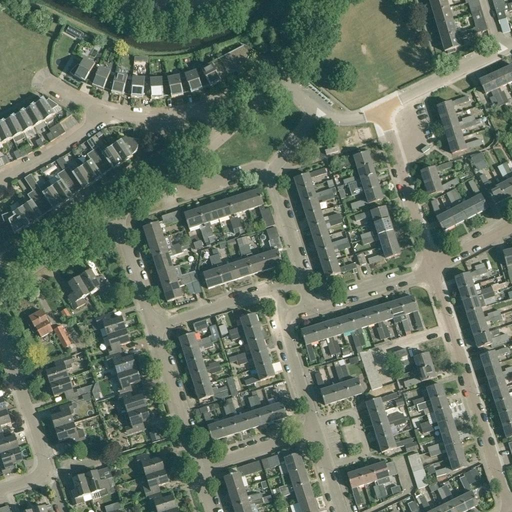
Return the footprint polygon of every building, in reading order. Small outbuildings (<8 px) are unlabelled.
[(431,0),(429,1),(433,13),(449,9),(446,0),(431,0)] [(468,4),(472,16),(482,13),(478,0),(476,0),(468,3),(468,4)] [(511,2),(506,5),(499,7),(498,2),(493,3),(499,21),(506,19),(504,12),(509,10),(509,12),(511,10),(511,2)] [(433,13),(437,27),(453,22),(449,9),(433,13)] [(472,16),(474,23),(484,20),(482,13),(472,16)] [(480,27),(481,32),(488,30),(484,20),(474,23),(475,28),(476,28),(480,27)] [(511,21),(502,21),(503,35),(511,35),(511,21)] [(437,27),(441,40),(457,35),(457,34),(453,22),(437,27)] [(69,26),(66,32),(66,33),(67,33),(73,36),(76,29),(69,26)] [(457,35),(441,40),(445,52),(447,51),(448,54),(455,52),(455,49),(465,46),(463,40),(469,38),(467,31),(457,34),(457,35)] [(218,60),(226,77),(232,74),(235,72),(238,70),(241,68),(243,66),(246,63),(248,60),(249,57),(251,54),(252,49),(244,46),(243,47),(218,60)] [(86,81),(93,85),(99,71),(93,68),(95,65),(84,59),(80,67),(78,65),(70,73),(71,75),(73,76),(75,77),(85,82),(86,81)] [(201,70),(203,73),(210,86),(211,87),(221,82),(220,80),(226,77),(218,60),(217,59),(211,62),(212,64),(201,70)] [(511,66),(503,70),(509,83),(511,81),(511,66)] [(104,89),(112,92),(115,77),(116,74),(100,68),(99,71),(93,85),(93,87),(104,91),(104,89)] [(491,75),(497,88),(509,83),(503,70),(491,75)] [(185,75),(186,78),(191,93),(192,94),(203,90),(202,89),(210,86),(203,73),(197,75),(196,72),(185,75)] [(123,95),(132,96),(133,81),(133,78),(116,74),(115,77),(112,92),(112,94),(123,96),(123,95)] [(497,88),(491,75),(480,80),(485,93),(497,88)] [(168,82),(171,97),(172,98),(183,96),(183,95),(191,93),(186,78),(180,80),(179,76),(168,79),(168,82)] [(143,97),(151,98),(152,98),(151,83),(144,82),(145,79),(133,78),(133,81),(132,96),(131,98),(143,99),(143,97)] [(150,80),(151,83),(152,98),(152,99),(163,99),(163,97),(171,97),(168,82),(162,82),(162,79),(150,80)] [(503,91),(499,93),(504,105),(509,103),(503,91)] [(504,105),(499,93),(494,95),(499,107),(504,105)] [(467,96),(456,100),(457,106),(469,102),(467,96)] [(35,106),(44,122),(45,122),(48,124),(53,121),(53,117),(55,115),(52,111),(58,107),(58,106),(48,99),(48,100),(46,102),(43,98),(35,106)] [(437,106),(441,118),(454,114),(452,108),(450,102),(437,106)] [(34,104),(25,111),(25,112),(34,128),(44,122),(35,106),(34,106),(35,106),(34,104)] [(24,110),(15,117),(23,134),(34,128),(25,112),(25,111),(24,110)] [(441,118),(444,130),(458,126),(454,114),(441,118)] [(13,139),(12,139),(13,141),(16,142),(23,139),(23,136),(22,134),(23,134),(15,117),(14,116),(5,122),(13,139)] [(474,116),(462,120),(463,124),(475,121),(474,116)] [(0,140),(2,144),(12,139),(13,139),(5,122),(4,122),(5,122),(4,121),(0,123),(0,140)] [(475,121),(463,124),(465,129),(477,126),(475,121)] [(57,129),(61,136),(66,133),(61,126),(57,129)] [(444,130),(448,142),(461,138),(459,129),(458,126),(444,130)] [(46,136),(50,143),(55,140),(51,133),(46,136)] [(112,147),(123,164),(133,157),(132,156),(134,154),(136,152),(138,150),(139,141),(125,138),(122,141),(112,147)] [(448,142),(452,154),(465,150),(463,145),(461,138),(448,142)] [(36,142),(39,149),(44,146),(40,139),(36,142)] [(481,139),(469,143),(470,148),(483,145),(481,139)] [(25,148),(28,155),(33,152),(30,145),(25,148)] [(93,151),(107,173),(113,169),(114,170),(123,164),(112,147),(103,153),(99,147),(93,151)] [(13,153),(17,160),(22,158),(18,151),(13,153)] [(82,167),(93,184),(103,178),(102,176),(107,173),(93,151),(87,155),(91,161),(82,167)] [(356,162),(358,169),(372,164),(368,153),(354,157),(356,162)] [(485,160),(481,153),(471,158),(474,165),(485,160)] [(2,158),(5,166),(10,163),(7,156),(2,158)] [(340,171),(351,165),(349,160),(348,160),(337,166),(340,171)] [(451,162),(439,166),(441,171),(453,168),(451,162)] [(502,165),(508,177),(510,176),(511,174),(506,163),(502,165)] [(361,181),(376,176),(372,164),(358,169),(361,178),(361,181)] [(497,168),(503,179),(505,178),(508,177),(502,165),(497,168)] [(63,171),(77,192),(77,193),(83,189),(84,191),(93,184),(82,167),(73,173),(69,167),(63,171)] [(434,168),(421,172),(425,184),(438,180),(436,173),(434,168)] [(314,173),(315,178),(326,174),(325,169),(314,173)] [(52,187),(64,204),(73,198),(72,196),(77,193),(77,192),(63,171),(57,175),(61,181),(52,187)] [(294,179),(299,192),(313,187),(309,174),(294,179)] [(487,192),(495,206),(506,200),(499,187),(493,191),(484,174),(479,177),(487,192)] [(33,191),(48,213),(53,209),(54,211),(64,204),(52,187),(43,194),(38,186),(31,175),(25,179),(33,192),(33,191)] [(379,188),(376,176),(361,181),(357,182),(349,184),(353,196),(365,192),(379,188)] [(343,181),(344,186),(349,184),(357,182),(355,179),(355,177),(343,181)] [(456,179),(443,185),(446,191),(459,184),(456,179)] [(438,180),(425,184),(428,196),(442,192),(440,187),(438,180)] [(468,183),(474,194),(479,192),(473,180),(468,183)] [(499,187),(506,200),(511,197),(511,185),(510,181),(508,183),(499,187)] [(315,194),(313,187),(299,192),(302,204),(317,200),(322,198),(333,194),(336,193),(334,188),(331,189),(315,194)] [(383,200),(379,188),(365,192),(367,199),(369,204),(383,200)] [(259,190),(244,195),(248,210),(264,205),(259,190)] [(451,192),(457,203),(461,201),(455,190),(451,192)] [(22,208),(34,224),(43,218),(42,216),(48,213),(33,191),(33,192),(27,195),(31,201),(22,208)] [(446,194),(452,206),(454,205),(457,203),(451,192),(446,194)] [(333,194),(322,198),(323,203),(334,199),(333,194)] [(244,195),(229,199),(234,215),(238,213),(248,210),(244,195)] [(470,202),(477,216),(488,210),(481,197),(476,199),(470,202)] [(229,199),(214,204),(219,219),(228,216),(233,230),(236,232),(239,231),(234,215),(229,199)] [(302,204),(306,217),(321,212),(317,200),(302,204)] [(434,214),(440,212),(436,200),(431,202),(434,214)] [(350,205),(352,210),(364,206),(362,201),(350,205)] [(459,208),(466,221),(477,216),(470,202),(459,208)] [(205,229),(208,238),(213,237),(208,223),(219,219),(214,204),(199,209),(203,224),(205,229)] [(9,221),(14,235),(23,229),(24,231),(34,224),(22,208),(13,214),(12,213),(2,216),(4,223),(9,221)] [(260,211),(264,222),(274,219),(270,208),(260,211)] [(375,224),(389,220),(385,208),(371,212),(373,217),(375,224)] [(448,214),(455,227),(466,221),(459,208),(456,210),(448,214)] [(199,209),(184,214),(189,229),(199,226),(203,224),(199,209)] [(178,212),(172,214),(175,223),(181,221),(178,212)] [(321,212),(306,217),(310,229),(325,224),(324,221),(321,212)] [(356,222),(368,218),(366,213),(354,217),(356,222)] [(172,214),(161,217),(164,227),(175,223),(172,214)] [(328,218),(329,223),(341,219),(339,214),(328,218)] [(437,220),(444,233),(455,227),(448,214),(442,217),(437,220)] [(240,218),(235,219),(239,234),(244,232),(240,218)] [(264,222),(266,228),(275,225),(274,219),(264,222)] [(341,219),(329,223),(331,227),(342,224),(341,219)] [(389,220),(375,224),(369,226),(371,232),(360,236),(362,241),(374,237),(379,236),(393,231),(389,220)] [(159,222),(143,227),(148,243),(164,238),(161,229),(159,223),(159,222)] [(310,229),(314,241),(329,237),(325,227),(325,224),(310,229)] [(267,230),(268,236),(278,232),(276,227),(267,230)] [(205,229),(201,231),(205,243),(206,243),(209,242),(208,239),(205,229)] [(380,241),(382,248),(396,243),(393,231),(379,236),(379,238),(380,241)] [(268,236),(270,241),(280,238),(278,232),(268,236)] [(314,241),(318,253),(332,249),(332,246),(329,237),(314,241)] [(374,240),(374,237),(362,241),(363,246),(375,242),(374,240)] [(164,238),(148,243),(153,258),(168,253),(172,251),(181,249),(180,244),(171,247),(171,245),(167,247),(164,238)] [(262,255),(267,271),(284,265),(280,253),(283,252),(281,244),(282,244),(280,238),(270,241),(268,242),(271,252),(262,255)] [(336,242),(337,247),(349,244),(347,238),(336,242)] [(368,259),(369,265),(381,261),(386,259),(400,255),(396,243),(382,248),(384,254),(368,259)] [(349,244),(337,247),(339,252),(350,248),(349,244)] [(248,245),(243,246),(252,275),(267,271),(262,255),(253,258),(252,254),(251,254),(248,245)] [(242,262),(233,265),(238,280),(252,275),(243,246),(238,248),(241,257),(240,257),(242,262)] [(238,280),(233,265),(223,268),(219,255),(217,249),(211,251),(213,256),(214,256),(214,257),(216,265),(218,270),(223,285),(238,280)] [(318,253),(322,265),(336,260),(333,252),(332,249),(318,253)] [(507,268),(511,266),(511,250),(503,253),(507,268)] [(168,253),(153,258),(158,273),(173,268),(169,256),(168,253)] [(357,256),(360,266),(367,264),(363,254),(357,256)] [(336,260),(322,265),(326,279),(340,274),(339,269),(336,260)] [(343,267),(345,273),(352,270),(355,269),(357,269),(355,263),(343,267)] [(79,277),(89,294),(97,289),(100,295),(110,289),(102,276),(96,267),(91,270),(79,277)] [(173,268),(158,273),(162,287),(178,282),(173,268)] [(455,279),(459,291),(473,286),(471,281),(476,279),(475,277),(486,274),(485,268),(476,271),(473,272),(474,272),(469,274),(455,279)] [(208,290),(223,285),(218,270),(215,271),(200,276),(203,285),(206,284),(208,290)] [(162,287),(167,302),(183,297),(179,285),(183,284),(184,286),(198,281),(195,272),(189,273),(191,278),(183,281),(178,282),(162,287)] [(68,297),(75,309),(86,303),(82,298),(89,294),(79,277),(68,284),(74,293),(68,297)] [(479,291),(481,296),(493,292),(507,288),(506,283),(492,288),(492,287),(479,291)] [(473,286),(459,291),(462,302),(476,298),(475,292),(473,286)] [(462,302),(466,314),(480,310),(486,308),(484,300),(495,297),(493,292),(481,296),(476,298),(462,302)] [(128,295),(120,297),(123,304),(130,302),(128,295)] [(405,316),(418,312),(413,297),(401,301),(405,316)] [(401,301),(388,305),(393,320),(392,320),(394,325),(402,323),(405,333),(410,331),(405,316),(401,301)] [(388,305),(376,309),(380,323),(383,323),(392,320),(393,320),(388,305)] [(61,312),(66,320),(70,317),(66,309),(61,312)] [(376,309),(363,313),(368,327),(378,324),(380,323),(376,309)] [(487,315),(489,320),(501,316),(509,313),(507,309),(499,311),(487,315)] [(466,314),(470,326),(484,321),(483,318),(480,310),(466,314)] [(37,329),(41,338),(52,332),(48,323),(49,323),(42,311),(30,318),(31,320),(27,322),(33,331),(36,329),(36,330),(37,329)] [(351,316),(360,347),(366,345),(362,334),(363,334),(361,329),(368,327),(363,313),(351,316)] [(104,328),(107,337),(126,330),(122,317),(111,321),(109,314),(95,319),(86,322),(87,326),(92,325),(92,326),(97,324),(98,330),(104,328)] [(245,332),(259,327),(255,314),(241,319),(244,329),(245,332)] [(357,354),(359,353),(362,352),(360,347),(351,316),(338,320),(343,335),(350,333),(356,348),(357,354)] [(423,328),(419,316),(414,318),(418,330),(423,328)] [(490,322),(490,324),(502,321),(501,316),(489,320),(490,322)] [(343,335),(338,320),(326,324),(330,339),(336,337),(343,335)] [(193,324),(195,331),(207,328),(205,321),(193,324)] [(484,321),(470,326),(474,338),(488,333),(485,324),(484,321)] [(330,339),(326,324),(313,328),(318,343),(328,339),(330,339)] [(54,330),(64,349),(71,345),(61,326),(54,330)] [(225,326),(219,328),(221,335),(227,333),(225,326)] [(384,326),(381,327),(385,339),(390,338),(386,326),(384,326)] [(263,339),(259,327),(245,332),(245,334),(248,344),(263,339)] [(385,339),(381,327),(379,328),(377,329),(380,341),(385,339)] [(318,343),(313,328),(301,331),(306,346),(311,345),(318,343)] [(105,358),(105,359),(109,357),(120,354),(120,353),(122,353),(120,346),(130,342),(126,330),(107,337),(111,349),(107,350),(109,356),(105,358)] [(212,334),(217,348),(224,345),(218,332),(212,334)] [(230,336),(232,341),(241,339),(241,338),(240,333),(230,336)] [(474,338),(478,349),(492,345),(496,343),(496,344),(508,340),(507,334),(490,340),(488,333),(474,338)] [(179,338),(183,351),(198,346),(194,334),(179,338)] [(252,356),(267,352),(263,339),(248,344),(251,354),(252,356)] [(337,341),(331,343),(335,355),(341,353),(337,341)] [(212,342),(203,345),(204,350),(213,347),(212,342)] [(183,351),(187,363),(202,359),(199,349),(198,346),(183,351)] [(60,358),(56,347),(44,352),(48,363),(60,358)] [(499,350),(501,356),(508,353),(507,348),(499,350)] [(316,361),(312,349),(307,350),(310,363),(316,361)] [(370,350),(366,351),(362,352),(359,353),(361,359),(372,355),(370,350)] [(394,353),(396,360),(398,359),(408,356),(406,350),(394,353)] [(253,359),(256,369),(271,364),(267,352),(252,356),(253,359)] [(480,357),(484,369),(498,364),(496,358),(494,352),(480,357)] [(115,368),(117,375),(136,369),(132,356),(122,360),(120,354),(109,357),(105,359),(109,370),(115,368)] [(415,364),(417,371),(431,366),(428,354),(413,359),(415,364)] [(372,355),(361,359),(363,364),(373,361),(372,355)] [(46,372),(50,385),(69,379),(66,370),(72,368),(71,365),(74,364),(71,356),(66,358),(66,359),(54,362),(57,369),(46,372)] [(248,358),(238,361),(239,366),(249,363),(248,358)] [(191,376),(206,371),(205,368),(202,359),(187,363),(191,376)] [(409,359),(400,362),(397,363),(399,369),(411,365),(409,359)] [(340,367),(344,379),(349,377),(343,360),(338,362),(340,367)] [(373,361),(363,364),(364,369),(375,366),(373,361)] [(335,369),(339,380),(344,379),(340,367),(338,362),(333,364),(335,369)] [(256,369),(260,382),(275,377),(271,364),(256,369)] [(484,369),(488,381),(502,376),(500,371),(498,364),(484,369)] [(375,366),(364,369),(366,375),(377,371),(375,366)] [(431,366),(417,371),(421,383),(435,378),(431,366)] [(219,367),(210,370),(212,375),(221,372),(219,367)] [(120,395),(130,392),(131,392),(130,392),(132,391),(130,385),(141,382),(136,369),(117,375),(121,385),(117,386),(120,395)] [(195,388),(210,383),(207,376),(206,374),(206,371),(191,376),(195,388)] [(315,375),(319,387),(324,385),(320,374),(315,375)] [(367,378),(369,384),(380,381),(378,375),(367,378)] [(488,381),(491,392),(506,388),(503,381),(502,376),(488,381)] [(255,384),(254,378),(244,381),(247,389),(256,386),(255,384)] [(65,394),(67,400),(78,397),(76,390),(73,391),(69,379),(50,385),(54,397),(65,394)] [(403,383),(405,388),(417,384),(415,379),(403,383)] [(346,384),(350,398),(362,394),(358,380),(348,383),(346,384)] [(369,384),(371,391),(382,387),(380,381),(369,384)] [(210,383),(195,388),(199,401),(213,397),(214,402),(220,400),(229,397),(227,391),(226,387),(217,390),(217,388),(211,389),(210,383)] [(333,388),(337,402),(350,398),(346,384),(342,385),(333,387),(333,388)] [(430,402),(444,397),(441,385),(426,390),(429,399),(430,402)] [(337,402),(333,388),(325,390),(320,392),(325,406),(337,402)] [(491,392),(495,404),(509,399),(508,394),(506,388),(491,392)] [(270,408),(274,422),(287,418),(282,404),(278,389),(273,391),(276,400),(274,400),(276,406),(270,408)] [(252,397),(256,407),(261,405),(256,391),(251,393),(252,397)] [(124,402),(128,414),(147,408),(143,395),(133,399),(131,392),(130,392),(120,395),(118,396),(121,403),(124,402)] [(384,397),(386,402),(397,399),(397,397),(396,394),(384,397)] [(248,399),(251,408),(256,407),(252,397),(248,399)] [(434,413),(448,409),(444,397),(430,402),(426,403),(416,406),(418,411),(418,413),(432,408),(434,413)] [(412,402),(414,407),(416,406),(426,403),(424,398),(412,402)] [(511,398),(509,399),(495,404),(499,416),(511,411),(511,407),(511,404),(511,403),(511,398)] [(365,404),(369,416),(383,412),(379,399),(365,404)] [(51,418),(55,430),(74,424),(72,415),(73,415),(74,412),(74,410),(76,409),(77,407),(76,404),(74,403),(59,407),(62,414),(51,418)] [(215,425),(213,419),(210,420),(206,407),(198,409),(200,415),(203,414),(208,427),(207,427),(212,442),(225,438),(220,423),(215,425)] [(125,415),(131,434),(143,430),(141,424),(151,420),(147,408),(128,414),(125,415)] [(257,411),(262,426),(274,422),(270,408),(269,408),(260,411),(257,411)] [(438,425),(452,420),(448,409),(434,413),(436,419),(437,422),(438,425)] [(0,434),(3,433),(1,427),(11,424),(7,411),(0,413),(0,434)] [(245,415),(249,430),(262,426),(257,411),(255,412),(245,415)] [(511,411),(499,416),(503,427),(511,424),(511,411)] [(404,418),(403,414),(386,419),(383,412),(369,416),(373,428),(387,424),(392,422),(404,418)] [(237,434),(249,430),(245,415),(237,418),(232,419),(237,434)] [(392,422),(394,428),(406,423),(405,419),(404,418),(392,422)] [(220,423),(225,438),(237,434),(232,419),(230,420),(220,423)] [(452,420),(438,425),(442,437),(456,432),(452,420)] [(432,424),(431,421),(420,425),(422,430),(433,426),(432,424)] [(70,439),(72,446),(86,441),(83,430),(77,432),(74,424),(55,430),(59,442),(70,439)] [(387,424),(373,428),(377,441),(391,436),(387,424)] [(511,424),(503,427),(507,439),(511,437),(511,424)] [(149,428),(152,441),(159,439),(156,426),(149,428)] [(423,435),(435,431),(433,426),(422,430),(423,433),(423,435)] [(445,448),(460,444),(456,432),(442,437),(444,445),(445,448)] [(0,455),(19,449),(15,436),(5,440),(3,433),(0,434),(0,455)] [(377,441),(381,454),(395,449),(400,448),(404,447),(407,454),(419,450),(416,442),(412,444),(411,438),(400,442),(394,444),(391,436),(377,441)] [(441,450),(439,444),(427,448),(429,453),(441,450)] [(447,453),(449,460),(463,455),(460,444),(445,448),(446,450),(447,453)] [(1,469),(3,475),(15,471),(13,465),(23,462),(19,449),(0,455),(4,468),(1,469)] [(431,458),(442,454),(441,450),(429,453),(431,458)] [(299,453),(285,458),(286,463),(290,473),(304,468),(299,453)] [(408,457),(410,463),(420,460),(418,454),(408,457)] [(142,464),(146,477),(165,471),(161,458),(151,461),(148,455),(136,459),(138,465),(142,464)] [(273,457),(276,466),(282,464),(280,460),(278,455),(273,457)] [(451,466),(453,472),(467,467),(463,455),(449,460),(451,466)] [(267,459),(270,468),(276,466),(273,457),(267,459)] [(262,460),(265,470),(270,468),(267,459),(262,460)] [(410,463),(412,470),(422,467),(420,460),(410,463)] [(254,463),(257,472),(262,471),(259,461),(254,463)] [(378,487),(382,498),(383,502),(387,501),(386,496),(387,496),(383,485),(390,483),(388,478),(389,478),(389,477),(397,475),(393,462),(391,462),(385,464),(385,463),(372,467),(377,482),(378,487)] [(248,465),(251,474),(257,472),(254,463),(248,465)] [(224,477),(229,492),(244,487),(241,477),(246,476),(251,474),(248,465),(243,466),(236,469),(237,473),(224,477)] [(359,471),(364,486),(374,483),(377,482),(372,467),(359,471)] [(412,470),(414,476),(424,473),(422,467),(412,470)] [(304,468),(290,473),(293,484),(294,488),(309,483),(304,468)] [(435,472),(436,477),(448,473),(447,468),(435,472)] [(464,475),(465,477),(468,484),(479,478),(475,470),(464,475)] [(84,475),(90,495),(99,492),(101,497),(112,494),(116,492),(111,478),(100,482),(97,471),(84,475)] [(146,498),(148,497),(161,493),(159,487),(169,483),(165,471),(146,477),(148,485),(142,487),(146,498)] [(352,490),(357,488),(364,486),(359,471),(347,475),(352,490)] [(414,476),(416,483),(426,479),(424,473),(414,476)] [(69,492),(73,506),(84,503),(82,497),(90,495),(84,475),(72,479),(75,490),(69,492)] [(459,480),(465,491),(470,488),(468,484),(465,477),(459,480)] [(416,483),(418,489),(429,486),(428,485),(427,482),(426,479),(416,483)] [(479,482),(471,485),(474,491),(481,488),(479,482)] [(309,483),(294,488),(296,493),(299,503),(314,498),(309,483)] [(279,489),(270,491),(272,496),(280,493),(290,490),(288,485),(278,488),(279,489)] [(442,488),(447,499),(452,497),(446,485),(442,488)] [(229,492),(234,507),(249,502),(253,501),(261,498),(260,494),(248,498),(244,487),(229,492)] [(378,487),(373,488),(377,499),(382,498),(378,487)] [(438,509),(439,511),(453,511),(449,503),(447,499),(442,488),(436,490),(444,506),(438,509)] [(290,490),(280,493),(282,498),(291,495),(290,490)] [(154,503),(156,511),(167,511),(177,509),(173,496),(163,500),(161,493),(148,497),(151,504),(154,503)] [(362,504),(358,493),(353,495),(357,506),(362,504)] [(461,498),(467,511),(478,506),(472,493),(467,495),(461,498)] [(270,496),(263,498),(265,504),(272,501),(270,496)] [(419,499),(424,510),(430,508),(424,496),(419,499)] [(318,511),(314,498),(299,503),(302,511),(318,511)] [(449,503),(453,511),(465,511),(467,511),(461,498),(452,502),(449,503)] [(234,507),(235,511),(252,511),(249,502),(234,507)] [(413,502),(407,504),(410,511),(417,511),(418,511),(413,502)]
